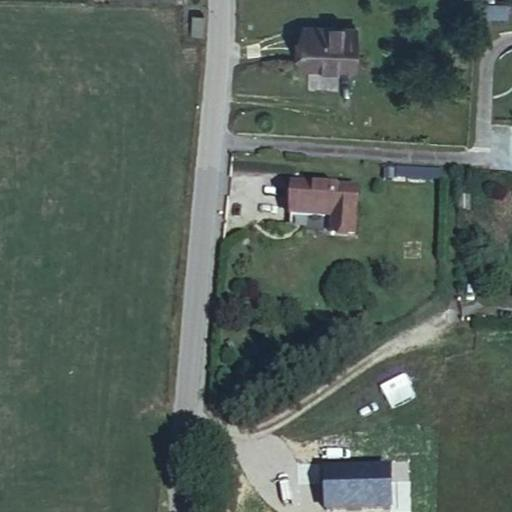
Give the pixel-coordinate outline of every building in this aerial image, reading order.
[(199,10),(197,0),(114,0),(116,16),(199,10)] [(476,15),(476,0),(461,0),(461,15),(476,15)] [(214,44),(215,23),(201,23),(201,44),(214,44)] [(358,83),(361,42),(308,37),(306,78),(358,83)] [(366,248),(370,201),(306,197),(305,226),(343,229),(342,247),(366,248)]
